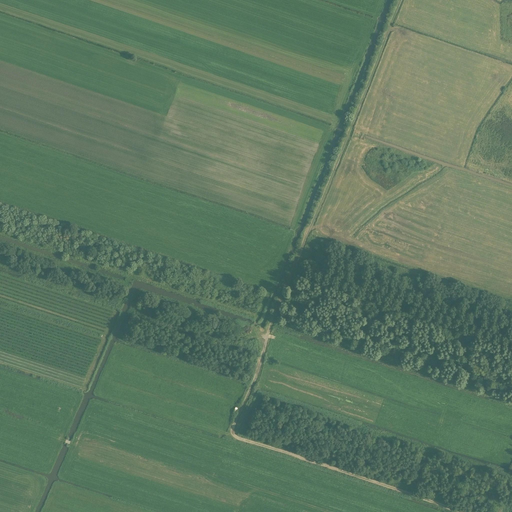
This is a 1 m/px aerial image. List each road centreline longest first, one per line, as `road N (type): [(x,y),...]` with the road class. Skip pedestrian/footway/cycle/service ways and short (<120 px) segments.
road 1 (track): [(461,511),(233,431),(389,28),(511,69)]
road 2 (track): [(132,275),(256,315),(254,331),(498,413)]
road 3 (track): [(330,511),(110,440),(60,439),(55,453)]
road 4 (track): [(511,363),(465,337),(452,345),(350,311),(339,328),(328,327),(295,303),(292,316),(313,322)]
road 5 (track): [(0,231),(132,275),(119,303),(75,291)]
